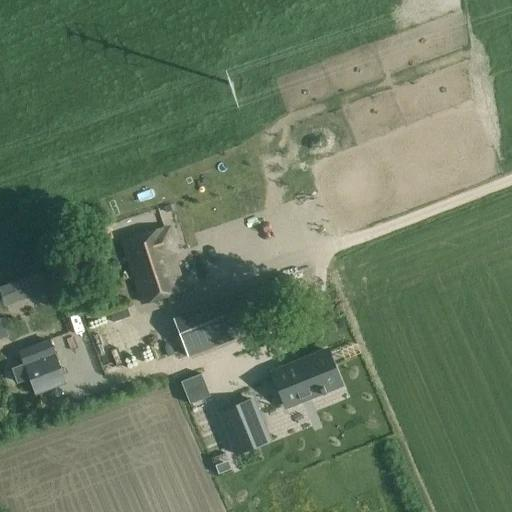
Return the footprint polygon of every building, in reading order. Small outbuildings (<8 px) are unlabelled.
[(110,224),(96,228),(101,242),(114,238),(110,224)] [(172,251),(176,250),(169,227),(165,229),(164,227),(123,241),(143,302),(184,289),(172,251)] [(285,228),(238,231),(239,250),(286,247),(285,228)] [(40,273),(1,287),(8,305),(46,292),(40,273)] [(291,274),(235,296),(244,319),(300,298),(291,274)] [(218,301),(172,319),(187,356),(233,338),(249,332),(244,319),(235,296),(234,294),(218,301)] [(59,331),(69,363),(147,340),(137,308),(59,331)] [(2,318),(0,319),(0,339),(8,337),(2,318)] [(66,383),(51,342),(22,352),(26,364),(14,369),(19,382),(31,377),(37,393),(66,383)] [(339,383),(326,350),(271,371),(284,405),(339,383)] [(219,413),(235,454),(268,440),(252,400),(219,413)]
